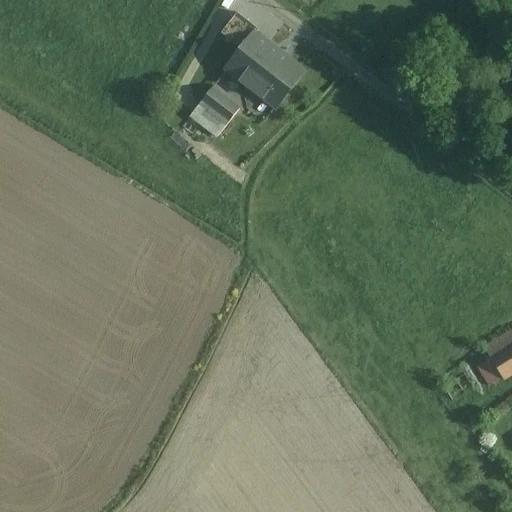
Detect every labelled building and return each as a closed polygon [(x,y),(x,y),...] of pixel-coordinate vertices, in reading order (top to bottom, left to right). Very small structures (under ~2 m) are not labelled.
[(259,30),(237,14),(221,34),(242,50),(254,34),(255,35),(259,30)] [(255,35),(254,34),(242,50),(226,70),(276,109),(304,73),(255,35)] [(214,93),(196,117),(220,136),(239,112),(214,93)] [(511,345),(494,356),(509,382),(511,379),(511,345)] [(472,373),(451,387),(460,400),(480,386),(472,373)]
